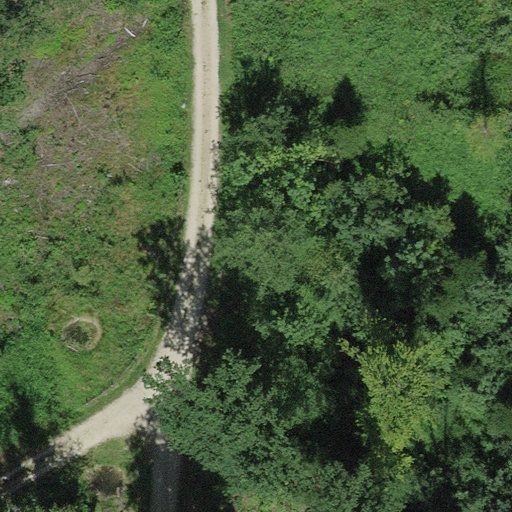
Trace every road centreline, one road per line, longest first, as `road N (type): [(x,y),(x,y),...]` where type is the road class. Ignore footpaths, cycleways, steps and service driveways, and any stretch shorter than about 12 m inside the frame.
road 1 (track): [(206,0),(203,204),(186,357)]
road 2 (track): [(186,357),(0,484)]
road 3 (track): [(186,357),(172,511)]
